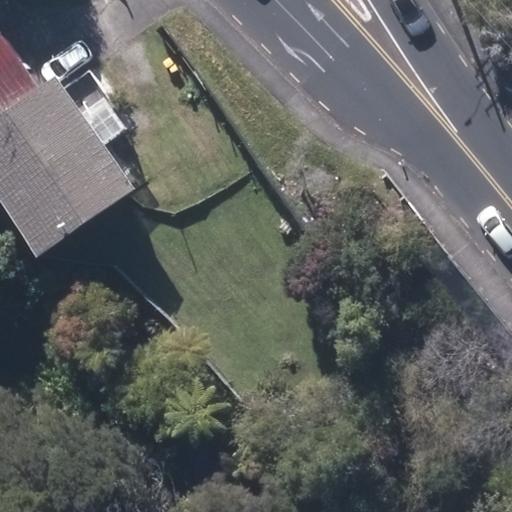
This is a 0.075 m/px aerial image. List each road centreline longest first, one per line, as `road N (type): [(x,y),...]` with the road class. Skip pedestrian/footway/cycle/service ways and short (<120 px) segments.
road 1 (secondary): [(452,132),(331,57),(274,0)]
road 2 (secondary): [(394,0),(452,132)]
